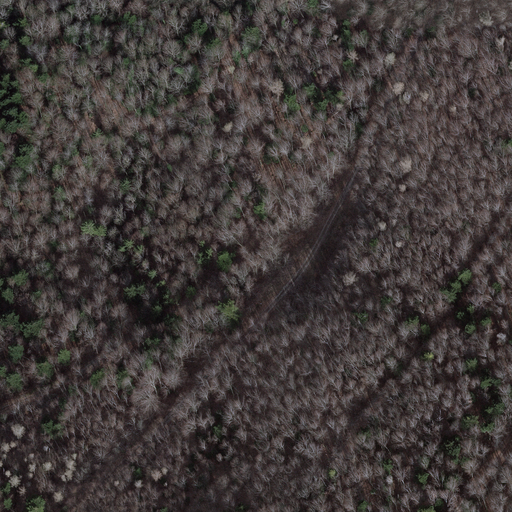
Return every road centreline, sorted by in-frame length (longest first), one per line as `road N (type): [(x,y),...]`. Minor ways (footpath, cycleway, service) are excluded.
road 1 (track): [(437,0),(301,279),(67,511)]
road 2 (track): [(0,409),(96,365),(251,260),(315,246)]
road 3 (track): [(0,294),(103,161),(122,114),(139,0)]
road 4 (track): [(278,0),(224,70),(150,121),(122,114)]
